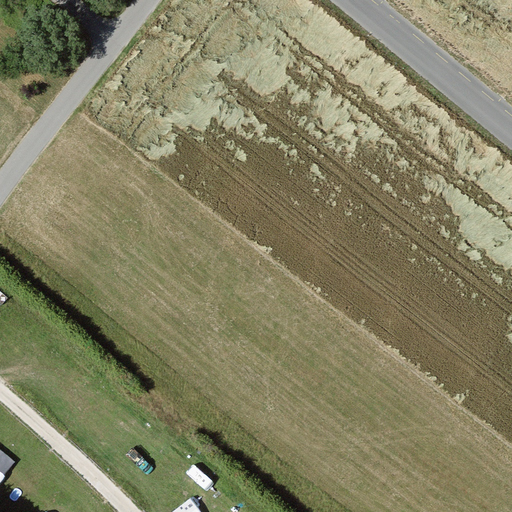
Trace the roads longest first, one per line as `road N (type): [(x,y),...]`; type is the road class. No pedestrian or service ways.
road 1 (unclassified): [(0,190),(148,0)]
road 2 (tertiary): [(511,127),(357,0)]
